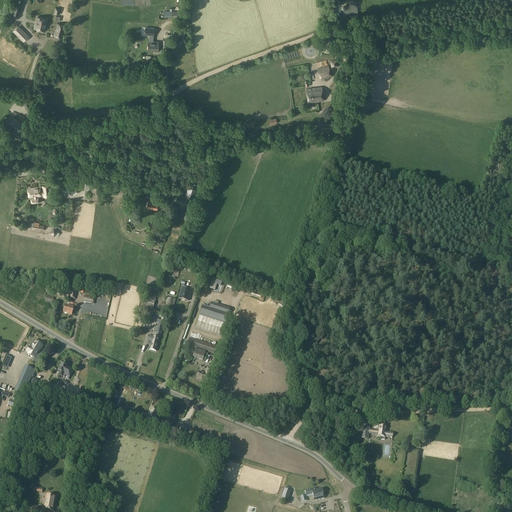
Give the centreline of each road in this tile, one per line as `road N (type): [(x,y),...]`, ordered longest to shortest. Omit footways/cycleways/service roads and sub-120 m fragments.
road 1 (track): [(308,415),(293,340),(344,67),(329,0)]
road 2 (unclassified): [(340,484),(311,453),(123,371),(0,302)]
road 3 (track): [(511,407),(308,415)]
road 4 (unclassified): [(164,102),(77,160),(0,174)]
road 5 (track): [(330,30),(203,76),(164,102)]
